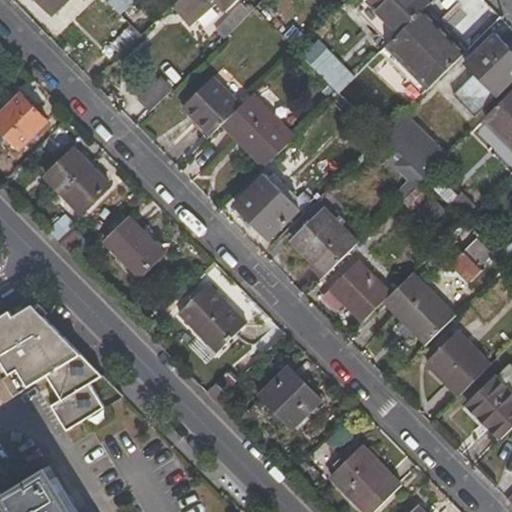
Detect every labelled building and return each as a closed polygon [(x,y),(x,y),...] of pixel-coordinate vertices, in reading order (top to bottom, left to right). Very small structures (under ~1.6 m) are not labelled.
[(35,0),(52,16),(68,0),(35,0)] [(132,0),(106,0),(105,1),(128,25),(141,36),(155,22),(132,0)] [(177,0),(172,5),(191,25),(217,2),(226,12),(237,0),(177,0)] [(426,0),(365,0),(399,34),(425,7),(429,3),(426,0)] [(431,86),(468,50),(425,7),(399,34),(390,44),(431,86)] [(128,25),(87,66),(98,78),(141,36),(128,25)] [(465,64),(474,75),(453,96),(473,116),(511,77),(511,50),(495,34),(465,64)] [(312,66),(333,89),(349,74),(328,51),(312,66)] [(213,76),(181,108),(209,137),(220,126),(242,104),(213,76)] [(161,77),(139,100),(151,112),(174,89),(161,77)] [(511,91),(485,118),(511,146),(511,91)] [(242,104),(220,126),(263,168),(295,136),(252,94),(242,104)] [(0,118),(0,126),(21,148),(47,122),(23,97),(0,118)] [(447,155),(404,113),(382,136),(403,156),(424,178),(447,155)] [(46,178),(82,215),(112,187),(75,150),(46,178)] [(419,184),(424,178),(403,156),(394,166),(407,181),(393,195),(400,202),(401,201),(419,184)] [(270,240),(300,210),(302,214),(314,203),(302,191),(291,201),(268,178),(262,184),(257,179),(233,204),(247,217),(243,222),(251,229),(256,226),(270,240)] [(430,194),(419,184),(401,201),(411,212),(430,194)] [(446,210),(432,196),(420,207),(433,221),(446,210)] [(324,209),(291,242),(325,276),(359,243),(324,209)] [(107,244),(140,278),(166,253),(133,219),(107,244)] [(449,266),(468,283),(481,270),(479,267),(494,254),(477,237),(449,266)] [(359,261),(331,289),(363,322),(382,302),(391,293),(359,261)] [(425,347),(456,315),(413,272),(391,293),(382,302),(425,347)] [(210,286),(180,314),(219,353),(248,325),(210,286)] [(0,317),(0,357),(21,392),(48,375),(63,399),(53,405),(68,430),(106,408),(91,384),(103,376),(28,300),(0,317)] [(424,363),(457,397),(491,364),(457,331),(424,363)] [(262,396),(296,429),(322,402),(289,369),(262,396)] [(466,406),(499,440),(511,426),(511,395),(494,377),(466,406)] [(331,477),(365,511),(376,511),(402,488),(362,446),(331,477)] [(0,507),(7,504),(12,511),(78,511),(51,466),(4,496),(0,490),(0,507)]
